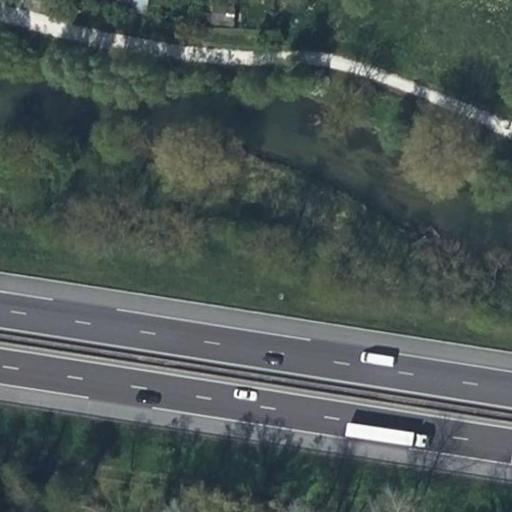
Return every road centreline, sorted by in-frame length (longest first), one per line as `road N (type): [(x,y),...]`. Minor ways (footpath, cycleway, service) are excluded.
road 1 (motorway): [(0,368),(511,448)]
road 2 (motorway): [(511,392),(0,313)]
